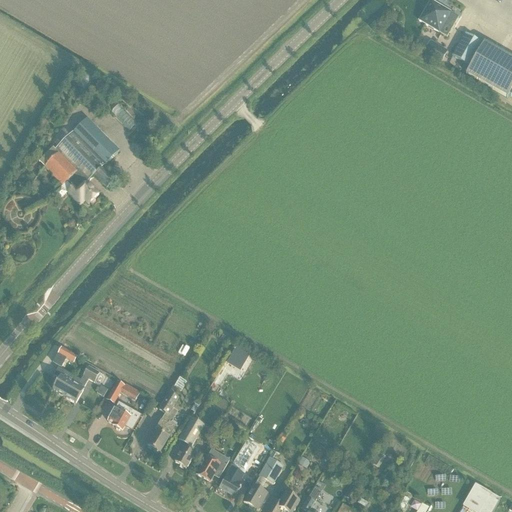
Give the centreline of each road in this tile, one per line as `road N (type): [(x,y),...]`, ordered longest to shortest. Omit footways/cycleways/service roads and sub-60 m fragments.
road 1 (unclassified): [(0,355),(199,138),(341,0)]
road 2 (tertiary): [(159,511),(0,409)]
